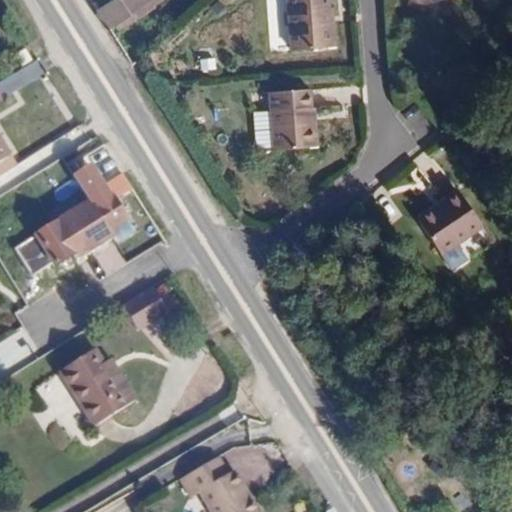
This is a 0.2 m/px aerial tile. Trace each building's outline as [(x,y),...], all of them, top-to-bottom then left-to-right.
[(110,0),(97,10),(108,28),(116,22),(137,9),(141,15),(153,7),(151,5),(147,0),(110,0)] [(338,45),(336,18),(327,19),(326,5),(331,4),(330,0),(289,0),(294,48),(338,45)] [(327,19),(336,18),(334,4),(331,4),(326,5),(327,19)] [(137,9),(116,22),(120,29),(141,15),(137,9)] [(308,107),(310,107),(309,86),(267,90),(269,109),(253,110),(255,147),(318,143),(317,120),(309,121),(308,107)] [(314,106),(310,107),(308,107),(309,121),(317,120),(314,106)] [(116,169),(102,146),(76,162),(81,171),(77,174),(81,180),(89,176),(94,182),(116,169)] [(440,204),(414,222),(436,252),(475,225),(450,188),(435,198),(440,204)] [(86,204),(31,239),(51,270),(70,257),(74,263),(109,242),(105,236),(123,223),(108,198),(90,209),(86,204)] [(409,216),(414,222),(440,204),(435,198),(409,216)] [(447,263),(477,246),(471,236),(441,253),(447,263)] [(146,291),(116,309),(130,333),(161,315),(146,291)] [(132,402),(118,380),(111,385),(106,375),(91,350),(52,373),(86,428),(132,402)] [(111,385),(118,380),(112,371),(106,375),(111,385)] [(220,481),(208,461),(165,488),(177,507),(186,502),(192,511),(249,511),(242,500),(237,502),(224,480),(220,481)] [(237,502),(242,500),(229,477),(224,480),(237,502)]
